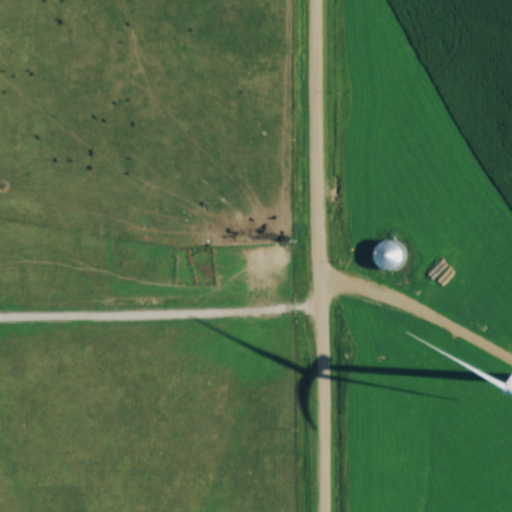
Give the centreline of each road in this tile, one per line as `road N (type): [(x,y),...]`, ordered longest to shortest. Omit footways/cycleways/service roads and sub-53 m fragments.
road 1 (tertiary): [(320,511),(316,0)]
road 2 (track): [(102,315),(99,291),(44,184)]
